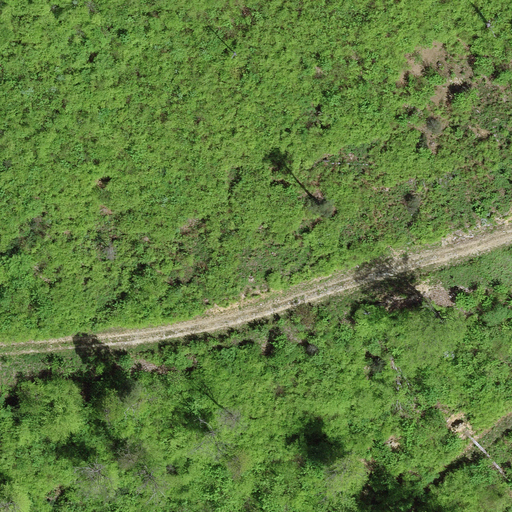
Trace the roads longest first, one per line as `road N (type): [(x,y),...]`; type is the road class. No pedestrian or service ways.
road 1 (track): [(511,228),(220,330),(0,357)]
road 2 (track): [(406,511),(457,454),(511,417)]
